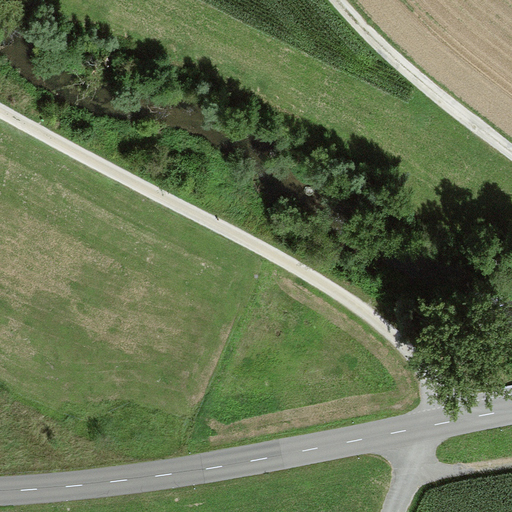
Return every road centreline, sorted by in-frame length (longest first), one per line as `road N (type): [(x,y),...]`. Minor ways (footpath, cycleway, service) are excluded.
road 1 (track): [(0,110),(264,251),(377,319),(417,353),(432,389),(415,431),(412,474)]
road 2 (tertiary): [(511,408),(415,431),(0,491)]
road 3 (track): [(511,151),(342,0)]
